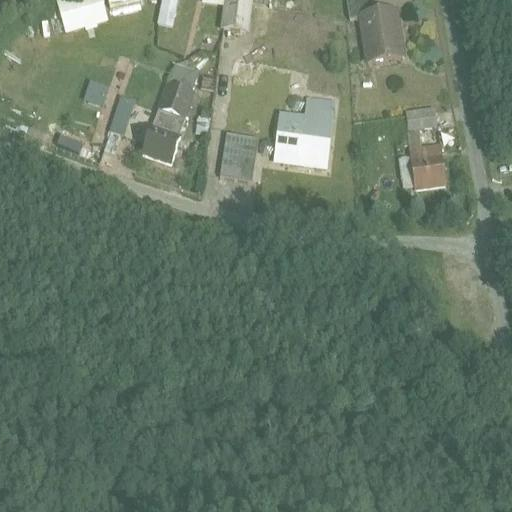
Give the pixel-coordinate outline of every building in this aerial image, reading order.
[(99,0),(72,0),(57,4),(66,37),(107,26),(99,0)] [(138,0),(115,0),(107,3),(112,18),(141,9),(138,0)] [(172,32),(178,0),(161,0),(156,28),(172,32)] [(228,0),(225,31),(247,34),(251,0),(228,0)] [(375,0),(369,0),(348,3),(350,22),(362,21),(362,19),(378,17),(375,0)] [(378,17),(362,19),(362,21),(369,65),(404,60),(397,14),(378,17)] [(24,50),(10,98),(34,105),(48,57),(24,50)] [(196,84),(173,76),(159,117),(185,126),(195,97),(192,96),(196,84)] [(107,91),(90,86),(84,106),(101,112),(107,91)] [(122,139),(134,106),(123,102),(112,136),(122,139)] [(327,106),(311,104),(309,123),(282,120),(278,155),(286,156),(285,165),(318,169),(319,160),(327,161),(331,125),(325,125),(327,106)] [(435,113),(405,116),(407,133),(408,133),(419,132),(437,130),(435,113)] [(419,132),(408,133),(411,155),(421,154),(419,132)] [(178,144),(151,135),(143,158),(171,168),(178,144)] [(122,139),(112,136),(105,155),(115,159),(122,139)] [(260,143),(240,140),(237,155),(225,153),(221,181),(253,186),(260,143)] [(421,154),(411,155),(416,195),(446,191),(441,151),(421,154)]
